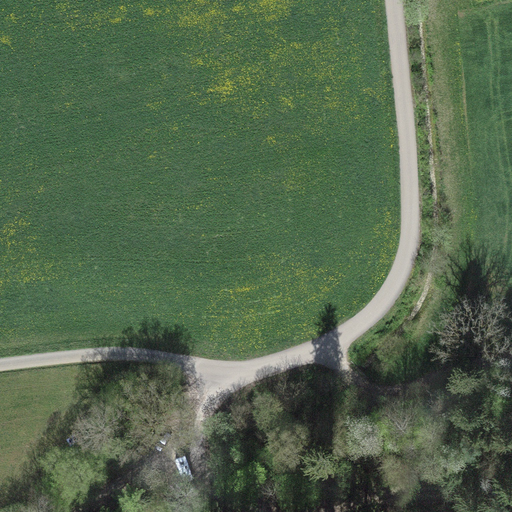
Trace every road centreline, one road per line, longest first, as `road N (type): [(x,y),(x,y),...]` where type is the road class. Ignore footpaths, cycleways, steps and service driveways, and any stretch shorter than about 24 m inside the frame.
road 1 (residential): [(222,377),(322,350),(390,289),(405,249),(411,189),(390,0)]
road 2 (track): [(256,511),(202,478),(193,449),(201,410),(80,511)]
road 3 (unclassified): [(222,377),(108,352),(0,365)]
road 4 (track): [(511,357),(383,396),(359,387),(322,350)]
road 5 (track): [(511,500),(433,494),(344,511)]
